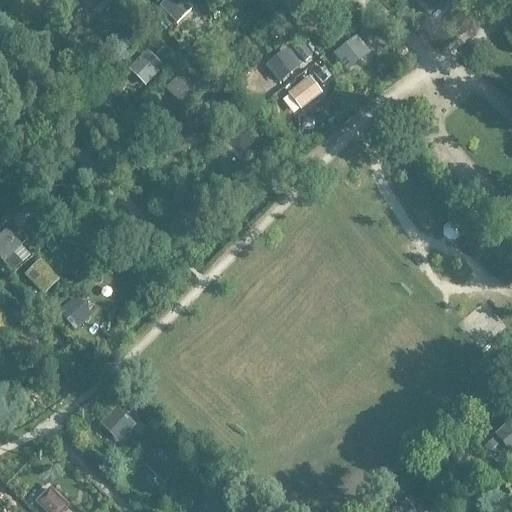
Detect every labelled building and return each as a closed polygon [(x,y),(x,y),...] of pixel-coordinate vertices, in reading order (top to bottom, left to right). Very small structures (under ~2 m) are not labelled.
[(69,0),(88,18),(104,0),(69,0)] [(192,10),(181,0),(169,0),(160,10),(176,27),(192,10)] [(445,1),(444,0),(412,0),(410,2),(427,19),(445,1)] [(334,58),(347,74),(371,55),(357,38),(334,58)] [(127,67),(147,86),(166,66),(146,48),(127,67)] [(266,66),(280,86),(303,69),(288,50),(266,66)] [(325,68),(315,72),(323,93),(333,89),(325,68)] [(168,88),(180,100),(196,85),(185,73),(168,88)] [(322,96),(309,80),(288,97),(301,113),(322,96)] [(185,117),(204,136),(223,116),(204,97),(185,117)] [(0,233),(0,261),(5,267),(25,247),(5,228),(0,233)] [(47,295),(63,278),(43,258),(27,274),(47,295)] [(55,315),(74,334),(94,314),(74,295),(55,315)] [(7,300),(0,308),(0,312),(11,321),(20,310),(7,300)] [(0,318),(0,352),(2,355),(21,335),(2,316),(0,318)] [(511,414),(493,434),(511,452),(511,414)] [(92,439),(111,457),(130,437),(111,419),(92,439)] [(162,449),(147,464),(166,483),(181,468),(162,449)] [(32,503),(41,511),(61,511),(71,502),(51,484),(32,503)]
